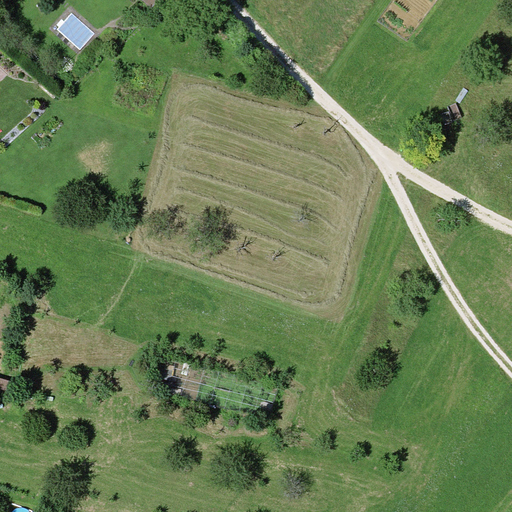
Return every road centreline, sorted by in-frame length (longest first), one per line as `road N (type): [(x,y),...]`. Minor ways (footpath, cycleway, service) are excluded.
road 1 (track): [(380,156),(467,317),(511,369)]
road 2 (residential): [(232,0),(380,156)]
road 3 (track): [(380,156),(511,226)]
